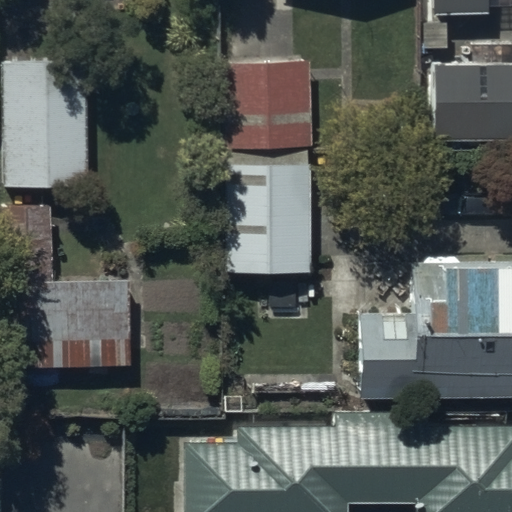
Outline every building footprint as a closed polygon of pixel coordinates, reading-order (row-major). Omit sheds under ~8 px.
[(489,0),(434,0),(435,14),(490,13),(489,0)] [(303,55),(218,58),(221,144),(306,142),(303,55)] [(83,56),(0,57),(0,110),(2,181),(86,179),(83,56)] [(511,60),(431,60),(431,136),(511,136),(511,60)] [(305,158),(223,159),(225,268),(307,267),(305,158)] [(47,197),(0,197),(0,357),(123,356),(122,267),(47,267),(47,197)] [(511,389),(511,255),(407,257),(407,307),(355,308),(357,392),(511,389)] [(414,511),(511,511),(511,421),(399,422),(399,411),(333,411),(333,421),(234,422),(234,437),(178,437),(178,511),(344,511),(345,501),(414,501),(414,511)]
